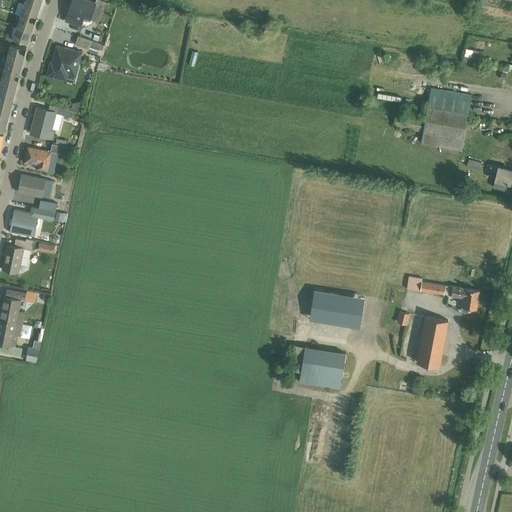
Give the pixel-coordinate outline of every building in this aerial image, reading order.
[(25,0),(24,4),(38,8),(41,0),(25,0)] [(89,0),(71,0),(65,20),(80,25),(82,18),(84,19),(85,16),(98,21),(105,1),(103,0),(96,0),(96,2),(89,0)] [(24,4),(20,15),(34,20),(38,8),(24,4)] [(34,20),(20,15),(16,26),(31,31),(34,20)] [(31,31),(16,26),(12,38),(27,43),(31,31)] [(98,51),(101,43),(92,40),(79,35),(76,43),(98,51)] [(10,43),(7,56),(22,59),(25,47),(10,43)] [(49,65),(47,74),(66,79),(74,81),(76,75),(80,59),(72,57),(74,50),(57,45),(52,66),(49,65)] [(7,56),(4,67),(19,71),(22,59),(7,56)] [(19,71),(4,67),(1,79),(16,83),(19,71)] [(16,83),(1,79),(0,84),(0,91),(13,95),(16,83)] [(492,88),(504,91),(506,84),(494,81),(492,88)] [(430,87),(427,104),(468,112),(471,94),(430,87)] [(13,95),(0,91),(0,104),(10,107),(13,95)] [(79,101),(72,102),(73,109),(81,108),(79,101)] [(0,104),(0,116),(7,119),(10,107),(0,104)] [(56,111),(55,112),(62,114),(63,114),(71,116),(73,109),(57,105),(55,111),(56,111)] [(36,106),(30,132),(53,138),(56,129),(59,130),(63,114),(62,114),(55,112),(56,111),(55,111),(36,106)] [(423,131),(425,117),(395,111),(392,125),(423,131)] [(463,138),(423,131),(420,142),(461,149),(463,138)] [(52,151),(67,154),(68,152),(69,146),(53,143),(51,150),(52,151)] [(48,171),(52,151),(51,150),(27,146),(24,161),(37,164),(36,169),(48,171)] [(468,159),(466,166),(479,170),(481,162),(468,159)] [(511,169),(487,163),(485,169),(496,172),(494,178),(495,178),(493,187),(505,190),(507,182),(510,182),(511,173),(511,169)] [(21,173),(18,191),(41,196),(42,192),(50,194),(53,180),(21,173)] [(40,199),(38,207),(55,210),(57,202),(40,199)] [(54,219),(55,210),(38,207),(31,206),(30,212),(15,209),(10,230),(34,235),(37,216),(54,219)] [(7,244),(2,268),(18,271),(19,264),(27,265),(30,249),(32,249),(34,239),(26,238),(25,240),(15,238),(14,245),(7,244)] [(46,242),(45,249),(53,251),(54,243),(46,242)] [(445,284),(421,281),(421,280),(421,278),(410,276),(408,288),(420,290),(444,293),(445,284)] [(468,311),(468,307),(476,308),(479,290),(449,285),(447,294),(463,296),(461,310),(468,311)] [(3,295),(0,311),(0,318),(22,323),(24,312),(18,311),(21,299),(25,300),(26,292),(7,288),(5,295),(3,295)] [(315,323),(365,328),(368,298),(318,292),(315,323)] [(395,319),(394,321),(399,322),(407,324),(410,313),(399,310),(396,319),(395,319)] [(448,320),(425,315),(416,361),(439,366),(448,320)] [(0,318),(0,350),(20,355),(22,347),(12,345),(14,334),(20,336),(22,323),(0,318)] [(374,344),(375,335),(351,332),(349,340),(374,344)] [(34,347),(41,349),(43,342),(36,340),(34,347)] [(28,346),(26,360),(36,362),(39,348),(28,346)] [(348,353),(308,349),(304,386),(345,390),(348,353)] [(393,390),(393,402),(410,403),(411,391),(393,390)] [(320,427),(321,420),(328,421),(329,399),(315,398),(313,426),(320,427)] [(308,448),(316,450),(321,431),(313,429),(308,448)]
